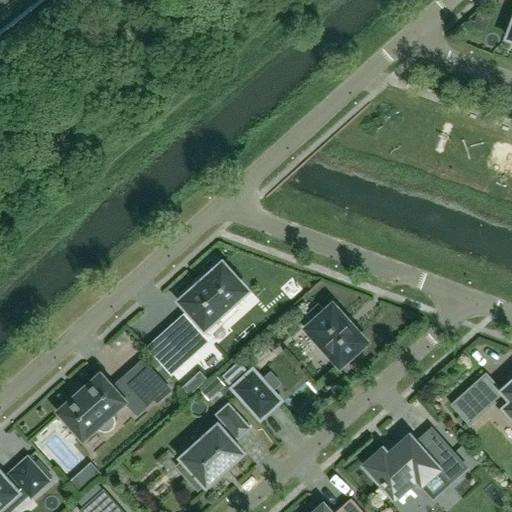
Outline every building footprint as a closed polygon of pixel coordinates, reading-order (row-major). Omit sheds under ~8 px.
[(213,338),(206,329),(218,318),(223,323),(238,311),(233,305),(245,293),(246,294),(247,292),(246,291),(245,292),(223,267),(223,266),(222,265),(221,266),(208,278),(207,278),(206,279),(196,289),(195,288),(194,289),(195,290),(181,302),(180,303),(181,304),(191,315),(179,326),(176,323),(165,333),(181,351),(189,360),(213,338)] [(366,344),(333,307),(325,314),(318,306),(307,316),(314,323),(307,330),(340,367),(366,344)] [(181,351),(163,367),(171,376),(189,360),(181,351)] [(124,403),(136,416),(143,409),(154,400),(156,403),(169,392),(143,362),(119,383),(120,384),(112,391),(100,377),(99,378),(99,379),(83,393),(77,398),(75,400),(61,412),(60,414),(61,415),(82,438),(83,440),(85,438),(97,427),(100,430),(104,432),(109,431),(112,428),(113,424),(113,419),(110,416),(124,403)] [(235,391),(250,377),(238,363),(223,377),(235,391)] [(255,373),(250,377),(235,391),(263,422),(283,404),(255,373)] [(511,384),(502,394),(486,376),(453,406),(470,425),(498,399),(507,409),(505,410),(502,414),(511,425),(511,384)] [(217,379),(210,385),(218,393),(224,387),(217,379)] [(189,382),(182,388),(189,396),(196,390),(189,382)] [(242,455),(231,442),(237,437),(238,438),(248,429),(228,407),(218,416),(227,427),(221,432),(218,428),(215,430),(213,428),(200,439),(202,442),(182,460),(193,472),(187,478),(198,491),(204,485),(206,487),(207,486),(210,488),(223,477),(220,474),(242,455)] [(33,440),(63,476),(83,460),(53,424),(33,440)] [(383,452),(366,467),(394,498),(415,479),(421,485),(433,499),(449,485),(466,469),(431,430),(415,445),(409,439),(388,458),(383,452)] [(6,505),(16,496),(18,495),(17,493),(22,488),(30,497),(31,499),(33,497),(32,497),(48,483),(50,482),(48,481),(33,464),(29,459),(28,458),(26,459),(27,459),(12,472),(10,473),(12,475),(5,481),(0,475),(0,511),(9,511),(11,511),(6,505)] [(37,460),(33,464),(48,481),(53,477),(37,460)] [(90,464),(69,483),(79,494),(100,475),(90,464)] [(122,511),(104,492),(84,509),(86,511),(122,511)] [(362,511),(353,502),(351,500),(337,511),(326,511),(323,508),(319,511),(318,511),(362,511)]
